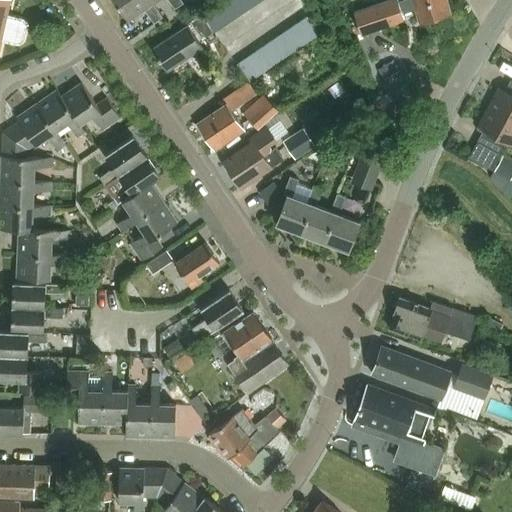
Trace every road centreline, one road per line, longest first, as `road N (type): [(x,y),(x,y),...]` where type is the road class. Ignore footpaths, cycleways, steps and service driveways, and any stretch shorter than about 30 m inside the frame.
road 1 (residential): [(327,331),(306,325),(109,35)]
road 2 (unclassified): [(327,331),(378,278),(442,117),(488,38)]
road 3 (residential): [(264,510),(220,468),(182,453),(0,445)]
road 4 (residential): [(264,510),(302,463),(333,402),(338,357),(327,331)]
road 5 (residential): [(0,86),(109,35)]
